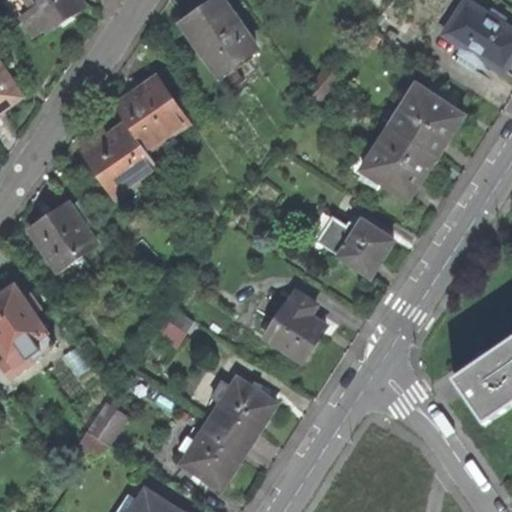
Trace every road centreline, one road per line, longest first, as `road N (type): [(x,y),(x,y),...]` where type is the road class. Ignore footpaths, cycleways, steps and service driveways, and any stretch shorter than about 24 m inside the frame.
road 1 (residential): [(0,207),(139,8)]
road 2 (residential): [(511,165),(380,367)]
road 3 (residential): [(380,367),(491,511)]
road 4 (residential): [(380,367),(286,511)]
